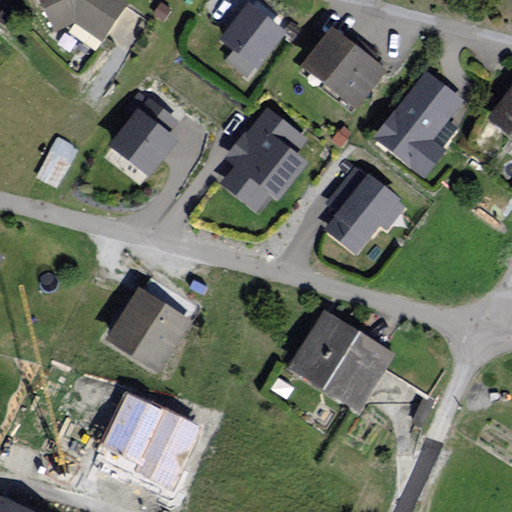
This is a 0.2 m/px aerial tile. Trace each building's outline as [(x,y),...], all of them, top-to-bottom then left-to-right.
[(130,5),(122,0),(42,0),(57,34),(79,23),(109,42),(130,5)] [(291,34),(251,5),(222,45),(262,74),(291,34)] [(393,75),(337,31),(306,70),(361,114),(393,75)] [(466,104),(427,74),(377,139),(427,178),(447,153),(435,144),(466,104)] [(511,96),(493,123),(511,136),(511,96)] [(300,140),(268,114),(247,141),(256,148),(229,183),(251,200),(261,187),(269,186),(277,192),(300,163),(289,154),(300,140)] [(116,147),(147,171),(171,140),(140,116),(116,147)] [(400,203),(354,168),(324,208),(336,217),(325,231),(359,256),(400,203)] [(196,324),(142,289),(108,341),(163,376),(196,324)] [(398,356),(326,313),(293,369),(365,412),(398,356)] [(436,402),(427,396),(413,424),(423,429),(436,402)] [(0,511),(29,511),(0,498),(0,511)]
